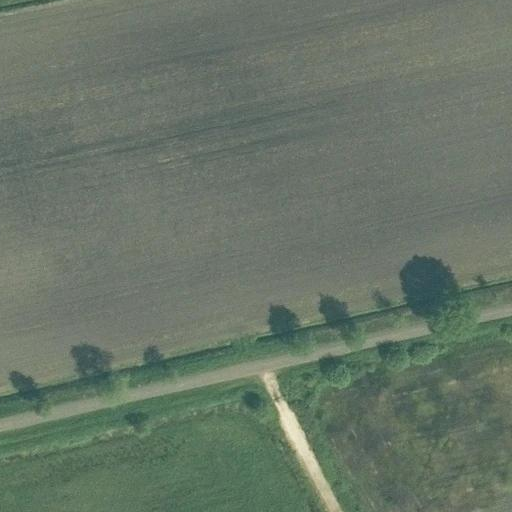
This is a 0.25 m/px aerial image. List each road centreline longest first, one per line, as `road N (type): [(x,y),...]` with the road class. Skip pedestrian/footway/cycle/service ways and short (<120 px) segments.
road 1 (unclassified): [(0,421),(511,305)]
road 2 (track): [(254,363),(339,511)]
